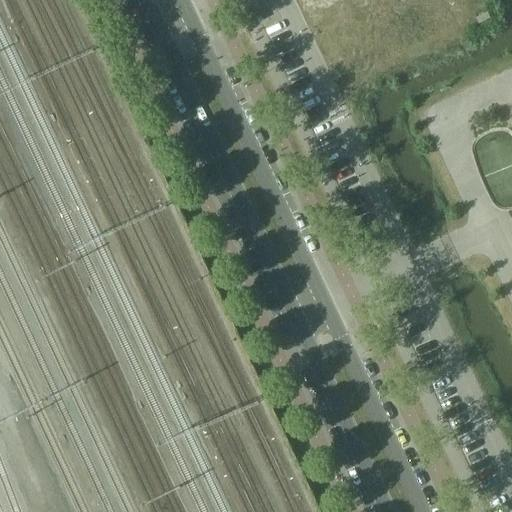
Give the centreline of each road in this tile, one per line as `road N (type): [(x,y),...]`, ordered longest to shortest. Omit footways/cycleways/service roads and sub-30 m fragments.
road 1 (secondary): [(326,308),(185,11)]
road 2 (secondary): [(158,24),(296,322)]
road 3 (secondary): [(422,511),(326,308)]
road 4 (secondary): [(296,322),(386,511)]
road 5 (unknown): [(493,230),(444,117),(455,99),(505,74)]
